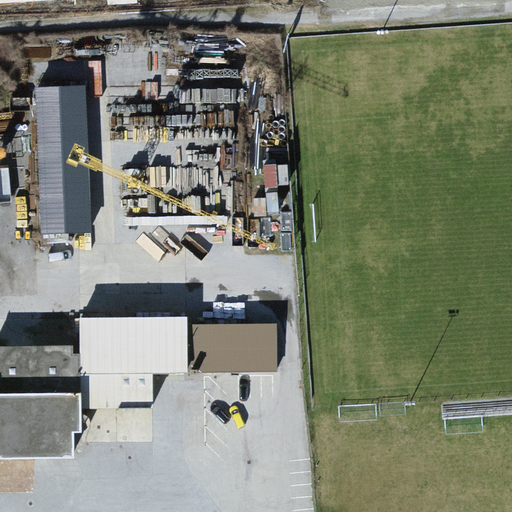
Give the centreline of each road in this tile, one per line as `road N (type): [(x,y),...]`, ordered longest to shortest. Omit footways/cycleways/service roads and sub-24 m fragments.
road 1 (track): [(511,6),(0,35)]
road 2 (unknown): [(299,511),(291,352),(280,300),(251,274),(18,287)]
